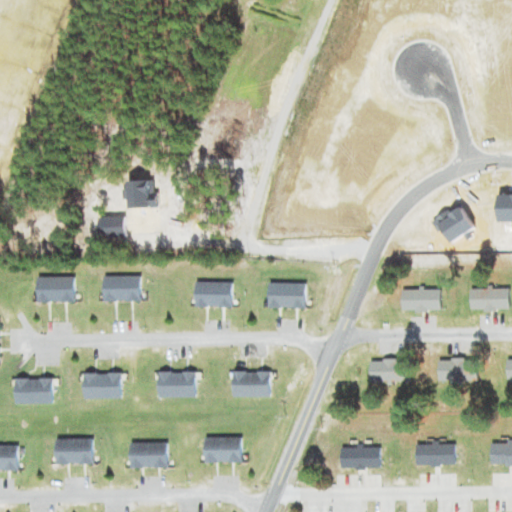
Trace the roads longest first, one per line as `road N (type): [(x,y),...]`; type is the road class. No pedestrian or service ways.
road 1 (residential): [(27,340),(281,337),(331,357)]
road 2 (residential): [(266,511),(373,259)]
road 3 (residential): [(0,496),(229,495),(267,510)]
road 4 (residential): [(275,494),(511,491)]
road 5 (residential): [(373,259),(415,193),(467,166),(511,159)]
road 6 (residential): [(339,338),(511,335)]
